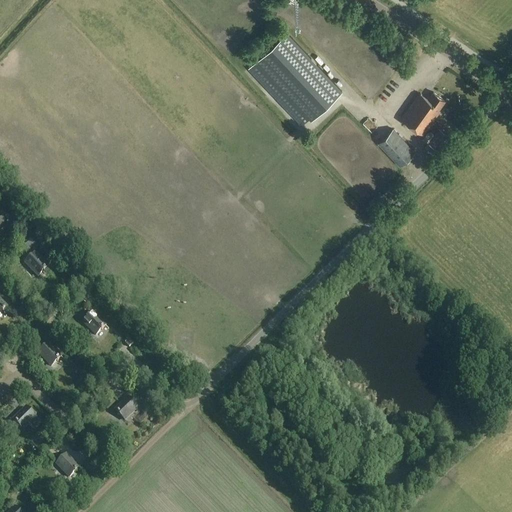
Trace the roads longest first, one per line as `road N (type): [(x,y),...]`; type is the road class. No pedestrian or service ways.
road 1 (unclassified): [(506,94),(184,407),(132,360),(71,415),(24,375),(0,390)]
road 2 (tertiary): [(506,94),(364,0)]
road 3 (track): [(188,404),(294,511)]
road 4 (track): [(184,407),(78,511)]
